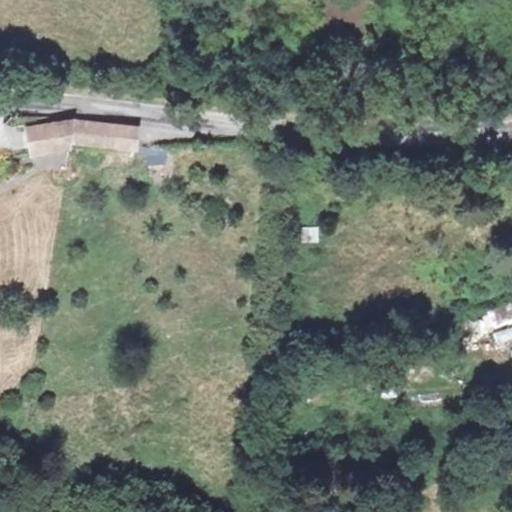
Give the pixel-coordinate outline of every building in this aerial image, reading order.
[(44,140),(7,140),(6,165),(12,168),(58,168),(58,164),(120,164),(121,144),(116,143),(89,141),(44,138),(44,140)] [(145,145),(145,163),(169,164),(170,146),(145,145)] [(300,240),(319,242),(320,226),(301,225),(300,240)] [(479,317),(483,330),(505,323),(501,310),(479,317)] [(369,395),(349,391),(344,411),(364,416),(369,395)]
